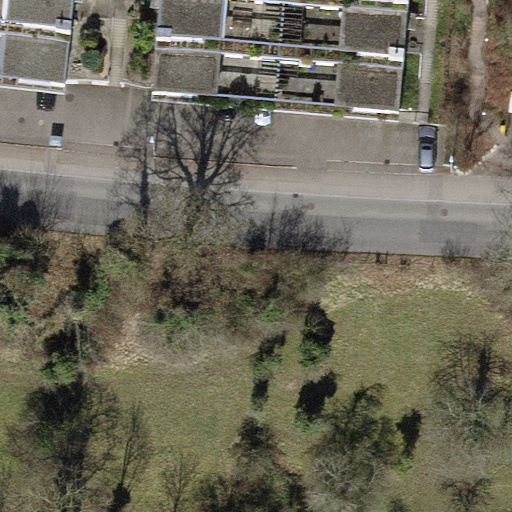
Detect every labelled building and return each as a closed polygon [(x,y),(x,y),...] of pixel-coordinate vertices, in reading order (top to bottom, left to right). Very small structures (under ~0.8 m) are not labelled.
[(76,0),(0,0),(0,40),(26,44),(22,89),(68,93),(76,0)] [(286,10),(169,0),(165,0),(157,99),(203,103),(207,59),(281,65),(286,10)] [(169,0),(286,10),(286,0),(169,0)] [(411,0),(286,0),(286,10),(410,21),(411,0)] [(410,21),(286,10),(281,65),(359,72),(355,117),(402,121),(410,21)]
